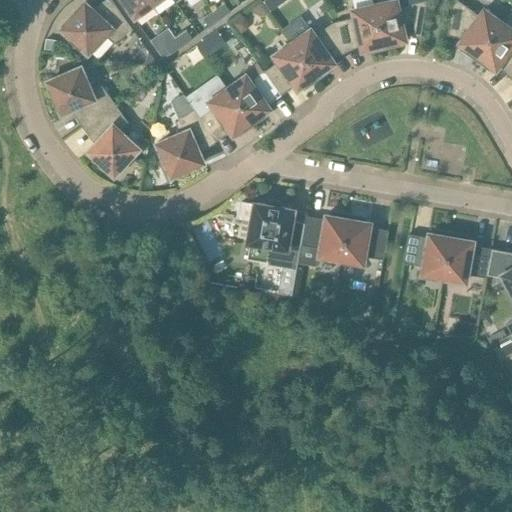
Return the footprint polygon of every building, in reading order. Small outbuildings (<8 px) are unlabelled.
[(132,29),(111,0),(109,0),(112,4),(98,14),(85,3),(61,29),(87,53),(105,34),(114,43),(132,29)] [(148,0),(121,0),(134,18),(152,5),(148,0)] [(282,0),(265,0),(273,10),(284,3),(282,0)] [(420,37),(426,1),(398,7),(395,0),(394,0),(374,5),(385,50),(388,49),(387,48),(401,45),(400,41),(405,40),(404,36),(408,35),(420,37)] [(457,0),(453,0),(447,35),(458,37),(461,40),(459,43),(463,46),(461,49),(472,57),(471,58),(474,60),(502,23),(484,9),(479,16),(457,0)] [(214,11),(220,19),(230,12),(224,3),(214,11)] [(385,50),(374,5),(352,10),(354,18),(333,23),(346,52),(357,47),(360,47),(362,50),(367,49),(368,53),(381,50),(381,51),(385,50)] [(220,19),(214,11),(203,18),(209,27),(220,19)] [(243,15),(233,24),(241,34),(247,29),(248,22),(243,15)] [(285,34),(301,25),(297,18),(281,27),(285,34)] [(310,29),(292,42),(319,80),(321,78),(321,77),(332,69),(330,66),(334,63),(332,59),(335,57),(346,52),(333,23),(314,35),(310,29)] [(511,30),(502,23),(474,60),(477,62),(478,61),(489,69),(491,66),(495,69),(498,66),(501,69),(509,77),(511,74),(511,30)] [(175,38),(181,46),(192,39),(186,30),(175,38)] [(217,30),(197,44),(207,58),(226,44),(217,30)] [(181,46),(175,38),(165,46),(171,54),(181,46)] [(56,51),(57,41),(46,39),(44,49),(56,51)] [(319,80),(292,42),(273,55),(278,61),(264,71),(281,95),(295,86),(297,89),(302,86),(304,89),(315,81),(316,82),(319,80)] [(88,122),(115,104),(102,85),(90,90),(80,67),(47,81),(61,114),(77,107),(88,122)] [(281,95),(264,71),(250,81),(245,75),(227,88),(254,126),(257,124),(256,123),(267,115),(265,112),(269,109),(267,105),(281,95)] [(254,126),(227,88),(209,101),(213,107),(200,117),(211,136),(216,141),(230,131),(233,135),(237,132),(239,135),(250,127),(251,128),(254,126)] [(115,104),(88,122),(100,138),(88,151),(113,175),(138,149),(120,131),(128,122),(115,104)] [(196,146),(211,136),(200,117),(194,109),(175,122),(180,133),(156,143),(171,177),(203,163),(196,146)] [(296,269),(300,244),(304,223),(292,221),(294,209),(254,202),(254,204),(249,204),(247,219),(251,220),(248,242),(250,242),(247,259),(268,262),(267,264),(282,267),(277,293),(292,295),(296,269)] [(306,216),(304,223),(300,244),(319,248),(318,256),(340,260),(349,214),(345,213),(345,214),(332,212),(331,216),(325,215),(325,219),(306,216)] [(369,227),(370,223),(364,222),(365,218),(352,216),(352,214),(349,214),(340,260),(363,264),(364,256),(383,259),(388,230),(369,227)] [(421,274),(443,278),(452,232),(448,231),(448,233),(435,230),(434,234),(428,233),(427,238),(408,234),(403,263),(422,266),(421,274)] [(486,277),(487,275),(492,249),(472,245),(473,241),(467,240),(468,236),(455,234),(455,233),(452,232),(443,278),(466,282),(467,274),(486,277)] [(511,252),(492,249),(487,275),(499,277),(502,275),(511,292),(511,252)] [(455,320),(453,335),(474,334),(475,323),(455,320)] [(511,333),(498,341),(506,356),(511,352),(511,333)]
